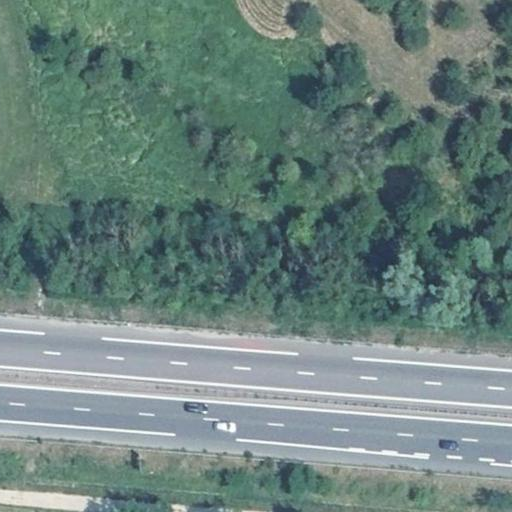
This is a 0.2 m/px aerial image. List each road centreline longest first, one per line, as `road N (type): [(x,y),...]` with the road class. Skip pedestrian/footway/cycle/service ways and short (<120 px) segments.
road 1 (motorway): [(0,411),(511,454)]
road 2 (motorway): [(511,392),(0,350)]
road 3 (track): [(201,511),(0,494)]
